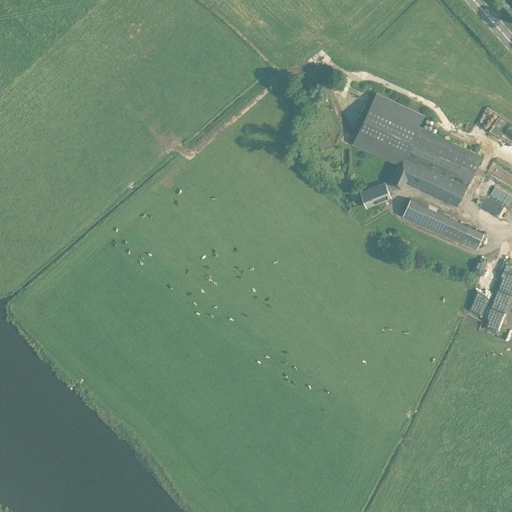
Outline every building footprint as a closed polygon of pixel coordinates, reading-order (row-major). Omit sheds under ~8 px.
[(482,153),(418,124),(423,113),(376,91),(354,140),(400,161),(390,181),(401,186),(404,179),(456,203),(482,153)] [(485,104),(476,120),(487,127),(496,111),(485,104)] [(361,189),(367,204),(390,195),(384,179),(361,189)] [(484,229),(410,196),(402,212),(477,246),(484,229)] [(499,256),(499,265),(510,265),(510,255),(499,256)]
